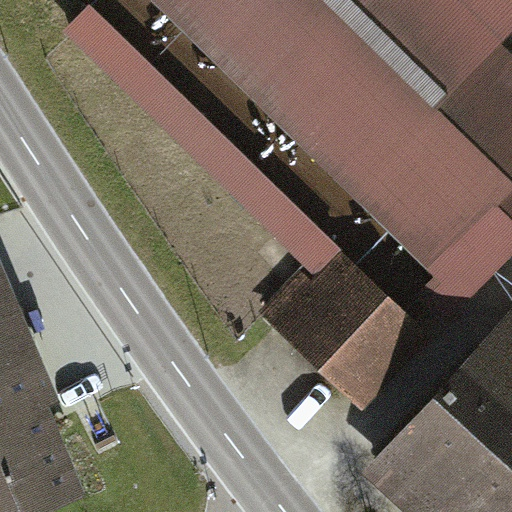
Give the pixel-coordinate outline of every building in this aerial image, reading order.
[(428,299),(447,317),(507,255),(473,222),(511,182),(511,64),(495,48),(470,73),(394,0),(160,0),(448,278),(428,299)] [(511,0),(394,0),(470,73),(495,48),(511,29),(511,0)] [(324,275),(342,255),(92,12),(72,33),(324,275)] [(511,250),(511,182),(473,222),(507,255),(511,250)] [(412,320),(342,255),(324,275),(277,323),(345,388),(412,320)] [(511,315),(483,348),(511,374),(511,315)] [(0,318),(0,511),(29,511),(73,494),(0,318)] [(452,511),(460,504),(468,511),(511,511),(511,374),(483,348),(379,462),(433,511),(452,511)]
